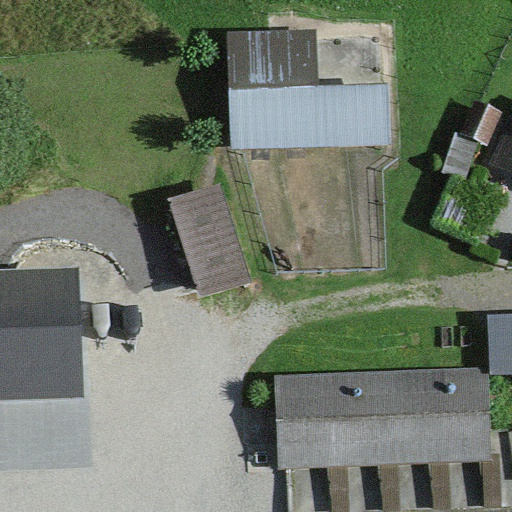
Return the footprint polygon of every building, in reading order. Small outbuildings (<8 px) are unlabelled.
[(317,36),(228,40),(234,157),(386,149),(384,95),(320,98),(317,36)] [(511,115),(507,113),(482,171),(511,183),(511,115)] [(178,213),(205,294),(245,281),(218,200),(178,213)] [(0,406),(80,405),(77,283),(0,285),(0,406)] [(511,322),(499,324),(502,381),(511,380),(511,322)] [(489,375),(279,380),(281,463),(491,459),(489,375)] [(505,469),(294,475),(294,511),(505,511),(506,511),(505,469)]
